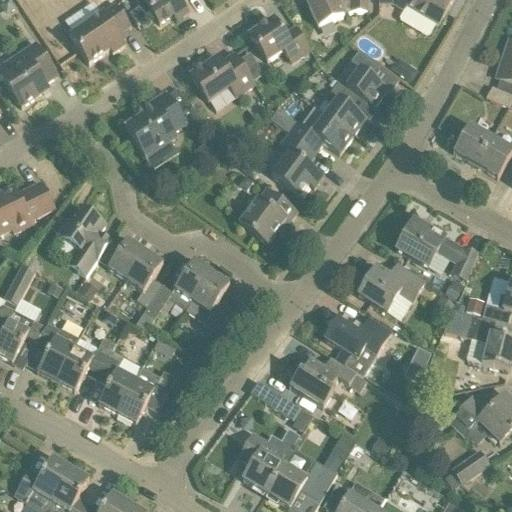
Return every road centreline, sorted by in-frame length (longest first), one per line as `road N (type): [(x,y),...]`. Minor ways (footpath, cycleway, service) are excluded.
road 1 (residential): [(297,304),(235,251),(151,234),(58,119)]
road 2 (residential): [(58,119),(261,0)]
road 3 (residential): [(169,488),(297,304)]
road 4 (residential): [(392,171),(486,0)]
road 5 (residential): [(169,488),(0,400)]
road 6 (residential): [(297,304),(392,171)]
road 7 (residential): [(511,235),(392,171)]
